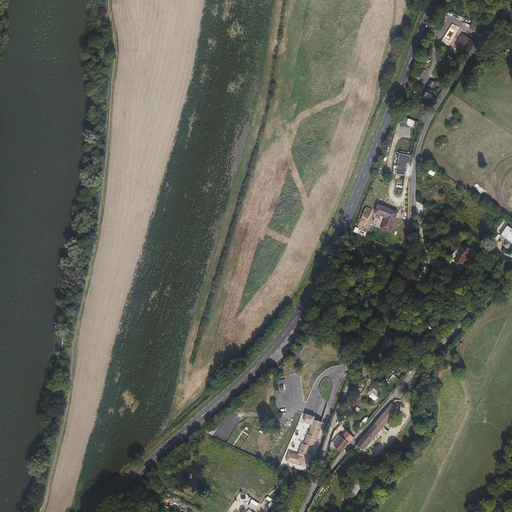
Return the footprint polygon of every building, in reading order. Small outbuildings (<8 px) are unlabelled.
[(474,32),(466,29),(461,43),(471,46),(476,33),(478,34),(479,30),(475,29),(474,32)] [(415,73),(412,80),(418,82),(421,75),(415,73)] [(437,84),(435,83),(433,87),(434,88),(431,93),(433,95),(439,84),(438,82),(437,84)] [(407,175),(409,166),(390,161),(387,170),(407,175)] [(398,212),(379,205),(376,213),(377,214),(373,225),(390,232),(398,212)] [(369,219),(373,209),(367,207),(362,218),(364,220),(366,217),(369,219)] [(511,239),(511,228),(507,225),(500,235),(510,242),(511,239)] [(454,263),(459,267),(469,251),(464,248),(454,263)] [(374,387),(367,394),(373,400),(380,392),(374,387)] [(396,407),(392,404),(357,445),(364,450),(381,429),(380,426),(396,407)] [(398,409),(396,407),(380,426),(381,429),(398,409)] [(247,438),(251,441),(253,438),(256,440),(262,433),(254,428),(247,438)] [(334,446),(341,452),(354,437),(347,431),(334,446)] [(315,450),(321,452),(324,441),(319,439),(317,443),(315,443),(314,447),(316,448),(315,450)] [(287,461),(301,465),(304,456),(289,452),(287,461)] [(356,495),(364,482),(357,478),(350,491),(356,495)]
